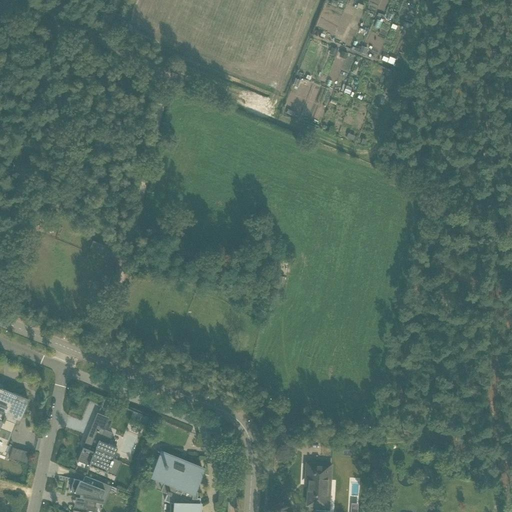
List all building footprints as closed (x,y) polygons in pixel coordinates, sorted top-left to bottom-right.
[(332,47),(329,54),(336,57),(338,50),(332,47)] [(341,51),(339,57),(345,59),(347,54),(341,51)] [(102,253),(105,245),(92,240),(89,248),(93,249),(93,250),(95,251),(95,250),(98,252),(98,253),(100,253),(101,252),(102,253)] [(271,275),(267,291),(267,292),(268,292),(271,293),(270,294),(281,296),(285,278),(271,275)] [(0,411),(4,414),(1,421),(0,420),(0,454),(5,457),(10,445),(9,444),(9,446),(7,445),(21,411),(20,411),(25,400),(27,401),(28,400),(0,388),(0,411)] [(83,449),(78,460),(89,464),(88,465),(93,467),(97,469),(98,466),(100,467),(100,466),(108,470),(109,465),(110,466),(112,461),(112,460),(117,448),(108,444),(112,433),(104,430),(103,430),(92,425),(85,443),(85,444),(87,445),(86,448),(82,447),(82,448),(83,449)] [(161,454),(158,461),(156,460),(151,471),(156,473),(154,477),(155,477),(172,484),(169,492),(167,491),(166,493),(167,493),(165,500),(170,502),(169,511),(199,511),(200,498),(199,498),(196,498),(196,493),(193,491),(202,469),(157,451),(157,452),(161,454)] [(331,464),(324,464),(314,463),(314,464),(306,464),(305,478),(308,478),(307,505),(325,506),(326,487),(330,487),(331,464)] [(72,482),(70,492),(80,494),(79,498),(79,499),(85,500),(83,509),(94,511),(95,502),(97,503),(102,491),(105,492),(107,486),(108,485),(84,475),(84,476),(82,481),(79,480),(76,479),(75,480),(75,483),(72,482)]
